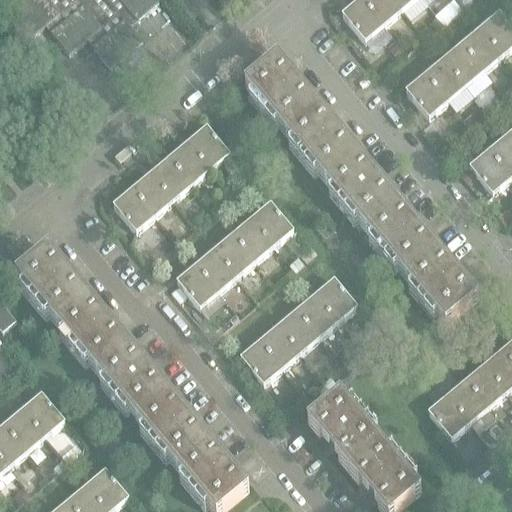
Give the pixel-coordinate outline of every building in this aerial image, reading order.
[(131,32),(153,13),(159,8),(152,0),(17,0),(6,10),(33,42),(46,32),(69,60),(87,45),(111,74),(143,47),(131,32)] [(402,18),(387,0),(367,0),(362,5),(384,33),(402,18)] [(421,2),(419,0),(387,0),(402,18),(421,2)] [(443,29),(462,14),(454,4),(435,20),(443,29)] [(384,33),(362,5),(343,21),(365,48),(384,33)] [(425,44),(443,29),(435,20),(417,35),(425,44)] [(511,55),(511,34),(500,20),(481,35),(503,63),(511,55)] [(503,63),(481,35),(462,51),(485,79),(503,63)] [(396,48),(389,54),(395,62),(403,55),(396,48)] [(485,79),(462,51),(444,66),(467,94),(485,79)] [(286,140),(318,113),(308,101),(305,103),(292,89),(286,81),(289,78),(278,65),(245,92),(286,140)] [(467,94),(444,66),(425,82),(448,109),(467,94)] [(448,109),(425,82),(406,97),(429,125),(448,109)] [(511,102),(511,95),(508,91),(500,97),(507,106),(511,102)] [(507,106),(500,97),(493,103),(501,111),(507,106)] [(489,121),(500,112),(496,107),(486,116),(489,121)] [(326,188),(358,162),(347,148),(344,151),(325,128),(328,126),(318,113),(286,140),(326,188)] [(473,120),(479,127),(487,120),(481,113),(473,120)] [(230,161),(207,134),(188,150),(211,177),(230,161)] [(511,185),(511,148),(507,143),(489,158),(511,185)] [(211,177),(188,150),(169,165),(192,193),(211,177)] [(511,185),(489,158),(470,174),(493,201),(511,185)] [(366,236),(398,210),(388,197),(384,199),(378,191),(365,177),(369,174),(358,162),(326,188),(366,236)] [(192,193),(169,165),(151,181),(174,208),(192,193)] [(174,208),(151,181),(132,196),(155,224),(174,208)] [(155,224),(132,196),(114,212),(137,239),(155,224)] [(294,238),(271,210),(252,226),(275,254),(294,238)] [(405,284),(438,257),(427,244),(424,247),(405,224),(408,221),(398,210),(366,236),(405,284)] [(511,223),(511,219),(506,212),(497,221),(505,230),(511,223)] [(275,254),(252,226),(233,242),(256,269),(275,254)] [(256,269),(233,242),(215,257),(238,285),(256,269)] [(76,294),(66,282),(57,271),(60,269),(49,255),(17,282),(58,332),(91,305),(79,291),(76,294)] [(238,285),(215,257),(196,273),(219,300),(238,285)] [(446,332),(478,305),(467,292),(464,294),(445,272),(448,269),(438,257),(405,284),(446,332)] [(219,300),(196,273),(178,288),(200,316),(219,300)] [(357,314),(335,287),(315,303),(338,330),(357,314)] [(172,298),(180,308),(188,301),(180,292),(172,298)] [(338,330),(315,303),(297,318),(320,346),(338,330)] [(115,342),(103,327),(96,319),(100,316),(91,305),(58,332),(98,380),(130,353),(119,339),(115,342)] [(16,327),(6,315),(2,310),(0,310),(0,335),(3,339),(16,327)] [(320,346),(297,318),(278,334),(301,361),(320,346)] [(229,324),(233,328),(238,323),(239,323),(235,319),(229,324)] [(301,361),(278,334),(260,349),(283,376),(301,361)] [(386,349),(381,343),(377,346),(381,352),(386,349)] [(283,376),(260,349),(241,365),(264,392),(283,376)] [(511,349),(503,357),(511,367),(511,349)] [(374,357),(368,350),(362,356),(369,363),(374,357)] [(156,390),(143,375),(137,367),(140,365),(130,353),(98,380),(138,428),(170,401),(159,387),(156,390)] [(511,396),(511,367),(503,357),(485,373),(507,400),(511,396)] [(20,381),(13,373),(8,378),(14,385),(20,381)] [(507,400),(485,373),(466,388),(489,416),(507,400)] [(337,389),(331,382),(324,388),(330,394),(337,389)] [(330,395),(324,388),(318,393),(323,400),(330,395)] [(489,416),(466,388),(448,403),(471,431),(489,416)] [(65,429),(42,401),(23,417),(46,444),(65,429)] [(195,438),(183,423),(176,415),(180,412),(170,401),(138,428),(177,475),(210,448),(199,435),(195,438)] [(349,476),(381,450),(341,401),(308,428),(319,441),(322,439),(341,461),(338,464),(349,476)] [(471,431),(448,403),(429,419),(452,446),(471,431)] [(46,444),(23,417),(5,432),(28,460),(46,444)] [(28,460),(5,432),(0,436),(0,463),(9,475),(28,460)] [(491,455),(483,446),(477,452),(484,461),(491,455)] [(235,485),(223,470),(216,463),(219,460),(210,448),(177,475),(207,511),(229,511),(249,496),(238,482),(235,485)] [(78,460),(77,459),(81,455),(76,449),(71,453),(61,461),(68,469),(78,460)] [(404,511),(421,498),(413,488),(381,450),(349,476),(359,489),(362,486),(381,509),(378,511),(404,511)] [(0,482),(9,475),(0,463),(0,482)] [(62,465),(53,473),(58,479),(67,471),(62,465)] [(120,511),(129,505),(106,478),(87,493),(102,511),(120,511)] [(49,487),(43,480),(36,485),(42,492),(49,487)] [(11,502),(19,511),(30,502),(23,492),(11,502)] [(102,511),(87,493),(68,509),(71,511),(102,511)]
